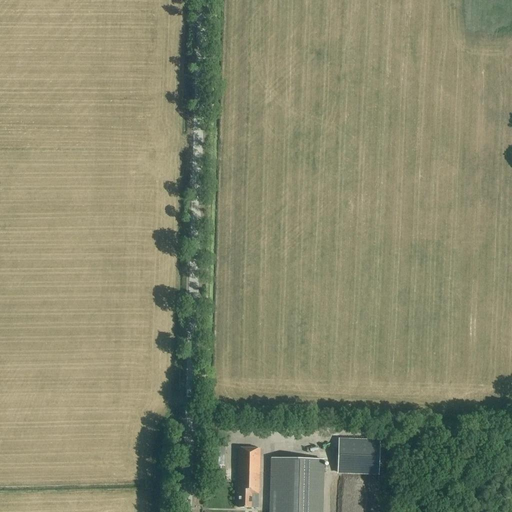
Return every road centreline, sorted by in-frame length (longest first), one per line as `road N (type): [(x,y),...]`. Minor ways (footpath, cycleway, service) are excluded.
road 1 (tertiary): [(188,511),(202,0)]
road 2 (track): [(191,424),(511,431)]
